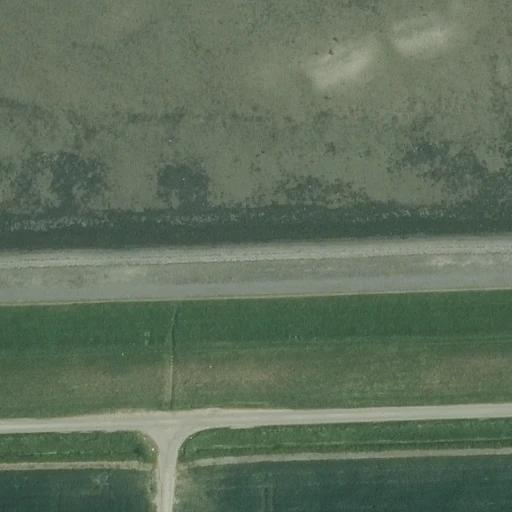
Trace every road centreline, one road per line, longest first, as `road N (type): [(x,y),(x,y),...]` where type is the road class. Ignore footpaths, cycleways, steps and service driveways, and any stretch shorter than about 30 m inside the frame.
road 1 (unclassified): [(511,412),(167,426)]
road 2 (unclassified): [(0,430),(167,426)]
